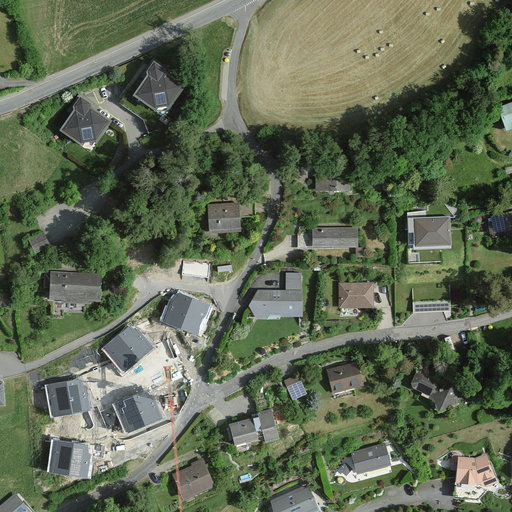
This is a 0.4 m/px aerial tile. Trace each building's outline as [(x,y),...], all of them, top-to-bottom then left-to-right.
[(149,63),(127,98),(161,120),(184,86),(149,63)] [(109,121),(75,99),(57,127),(91,149),(109,121)] [(511,102),(495,108),(503,132),(511,129),(511,102)] [(312,181),(312,193),(346,194),(347,182),(312,181)] [(210,205),(212,232),(239,231),(237,204),(210,205)] [(416,223),(417,242),(455,238),(454,222),(448,222),(448,216),(436,209),(411,210),(412,223),(416,223)] [(511,213),(484,217),(487,235),(511,231),(511,213)] [(309,228),(309,249),(353,249),(353,260),(361,260),(361,248),(355,248),(355,228),(309,228)] [(51,247),(44,233),(29,240),(36,254),(51,247)] [(130,252),(133,266),(156,260),(152,246),(130,252)] [(184,261),(182,274),(208,277),(209,264),(184,261)] [(99,300),(100,276),(53,274),(52,298),(99,300)] [(279,274),(279,285),(300,285),(300,274),(279,274)] [(371,283),(336,283),(336,308),(371,308),(371,283)] [(245,307),(254,319),(300,318),(300,291),(255,292),(245,307)] [(210,307),(177,292),(164,320),(197,335),(210,307)] [(130,326),(104,349),(124,373),(151,350),(130,326)] [(353,363),(323,372),(329,393),(359,385),(353,363)] [(407,383),(410,388),(429,396),(434,410),(455,400),(431,389),(435,379),(414,370),(409,379),(407,383)] [(291,399),(306,393),(298,374),(284,379),(291,399)] [(83,380),(46,386),(52,416),(88,410),(83,380)] [(148,390),(114,404),(127,433),(161,419),(148,390)] [(225,424),(230,445),(260,438),(261,444),(276,440),(268,409),(253,413),(254,416),(225,424)] [(89,446),(53,441),(49,472),(85,476),(89,446)] [(347,453),(352,474),(386,466),(381,445),(347,453)] [(473,458),(454,455),(450,496),(474,499),(500,481),(487,453),(473,458)] [(168,475),(178,501),(210,489),(198,458),(186,463),(188,467),(168,475)] [(307,485),(270,501),(275,511),(316,511),(318,511),(307,485)] [(30,511),(16,494),(0,507),(0,511),(30,511)]
